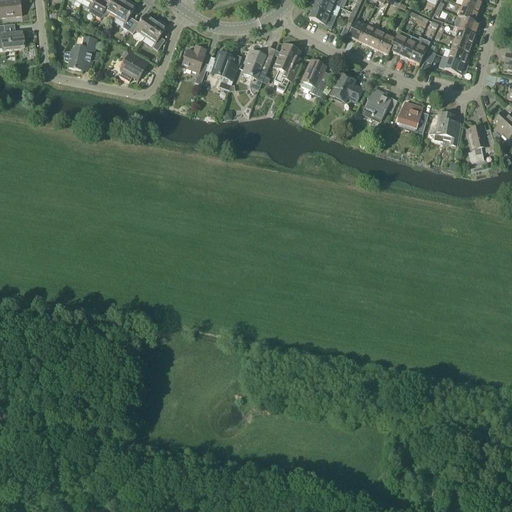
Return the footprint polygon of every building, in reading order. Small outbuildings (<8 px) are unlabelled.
[(0,0),(0,20),(22,18),(20,3),(15,3),(5,4),(4,0),(0,0)] [(104,3),(103,3),(103,1),(103,0),(85,0),(84,2),(90,5),(89,7),(90,16),(95,19),(104,3)] [(100,22),(108,18),(109,16),(115,20),(125,4),(124,3),(125,2),(124,0),(112,0),(111,3),(107,1),(106,3),(104,4),(104,3),(95,19),(100,22)] [(344,0),(343,0),(317,0),(318,1),(340,10),(344,0)] [(465,0),(462,8),(480,15),(484,5),(470,0),(465,0)] [(336,20),(340,10),(318,1),(313,10),(336,20)] [(123,30),(128,33),(135,23),(130,19),(135,10),(135,9),(135,8),(135,6),(128,2),(126,3),(126,4),(125,4),(115,20),(125,26),(123,30)] [(476,26),(476,25),(480,15),(462,8),(458,20),(463,21),(476,26)] [(330,32),(336,20),(313,10),(309,21),(320,25),(319,28),(330,32)] [(140,26),(135,23),(128,33),(133,37),(136,33),(146,40),(157,24),(146,17),(140,26)] [(419,18),(417,22),(426,26),(428,22),(419,18)] [(481,27),(476,25),(476,26),(463,21),(459,31),(477,37),(481,27)] [(348,40),(358,44),(366,27),(356,22),(348,39),(348,40)] [(155,46),(153,50),(158,54),(165,43),(160,40),(166,30),(166,29),(166,27),(160,23),(158,23),(157,24),(146,40),(155,46)] [(351,26),(347,25),(344,31),(340,40),(344,41),(348,33),(351,26)] [(358,44),(368,49),(376,32),(366,27),(358,44)] [(0,28),(0,51),(3,51),(3,52),(25,50),(23,34),(5,36),(5,28),(0,28)] [(455,41),(473,47),(477,37),(459,31),(455,41)] [(386,36),(376,32),(368,49),(378,54),(386,36)] [(378,54),(388,58),(390,54),(396,41),(395,41),(386,36),(378,54)] [(390,54),(400,58),(408,41),(397,36),(395,41),(396,41),(390,54)] [(83,74),(85,64),(92,65),(93,62),(97,63),(101,56),(94,55),(97,42),(85,40),(83,50),(76,49),(75,55),(72,54),(72,56),(68,55),(67,55),(66,55),(66,56),(65,56),(65,57),(64,58),(64,59),(64,60),(64,61),(64,62),(65,62),(65,63),(66,63),(67,64),(70,64),(69,71),(83,74)] [(418,46),(417,46),(409,63),(420,68),(428,50),(430,45),(420,40),(418,46)] [(417,46),(408,41),(400,58),(409,63),(417,46)] [(452,51),(470,57),(473,47),(455,41),(452,51)] [(284,48),(274,70),(279,72),(274,84),(279,86),(277,91),(284,94),(289,83),(293,85),(302,64),(297,61),(300,55),(284,48)] [(188,53),(182,69),(198,75),(197,80),(203,82),(206,74),(208,67),(203,65),(205,59),(204,58),(206,53),(196,49),(194,55),(188,53)] [(470,57),(452,51),(448,61),(466,67),(470,57)] [(125,64),(120,72),(122,73),(119,79),(130,85),(133,79),(139,83),(146,70),(138,66),(141,60),(127,53),(122,62),(125,64)] [(431,66),(435,56),(433,55),(430,53),(426,60),(425,63),(431,66)] [(251,54),(244,72),(242,76),(250,79),(253,80),(257,82),(255,85),(251,83),(250,85),(250,86),(250,87),(250,88),(250,89),(250,90),(250,91),(250,92),(250,93),(251,94),(251,95),(252,96),(252,97),(253,98),(257,95),(258,95),(262,84),(272,62),(259,57),(251,54)] [(208,67),(206,74),(211,76),(223,80),(221,85),(219,90),(219,91),(229,95),(231,89),(238,70),(240,64),(237,63),(237,62),(235,61),(219,55),(217,62),(211,60),(208,67)] [(511,58),(506,58),(503,73),(511,74),(511,58)] [(464,78),(466,77),(469,68),(466,67),(448,61),(443,59),(439,70),(462,78),(462,77),(464,78)] [(326,69),(311,62),(302,84),(303,85),(301,89),(310,93),(310,95),(321,100),(327,87),(320,84),(324,74),(326,69)] [(340,77),(330,98),(345,105),(347,100),(357,105),(363,93),(353,88),(355,84),(340,77)] [(374,91),(362,117),(371,122),(372,119),(381,124),(391,104),(385,101),(387,99),(383,97),(384,96),(374,91)] [(397,127),(416,132),(415,135),(423,137),(426,127),(429,117),(422,115),(423,110),(405,105),(398,122),(397,127)] [(498,140),(500,138),(506,144),(508,142),(510,145),(511,143),(511,111),(510,110),(506,115),(505,113),(494,124),(498,128),(494,132),(496,134),(491,135),(493,141),(498,140)] [(456,119),(439,116),(436,130),(432,129),(429,137),(434,143),(443,144),(444,139),(451,140),(450,147),(456,148),(460,127),(454,126),(456,119)] [(493,142),(486,143),(484,134),(483,129),(467,133),(473,155),(470,156),(472,166),(484,163),(482,157),(497,153),(493,142)]
